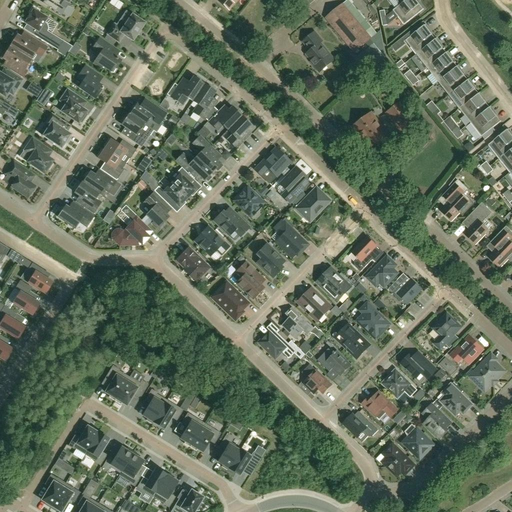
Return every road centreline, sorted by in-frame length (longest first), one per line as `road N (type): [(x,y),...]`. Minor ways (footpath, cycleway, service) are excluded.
road 1 (residential): [(511,310),(278,85),(177,0)]
road 2 (residential): [(283,127),(176,36),(160,36),(33,222)]
road 3 (residential): [(237,511),(223,485),(90,404),(21,509)]
road 4 (residential): [(0,401),(73,282),(0,237)]
road 5 (residential): [(154,261),(283,127)]
road 6 (residential): [(236,340),(365,207)]
road 7 (residential): [(320,422),(448,290)]
road 8 (residential): [(370,489),(416,490),(511,391)]
road 9 (residential): [(154,261),(87,260),(33,222)]
road 10 (residential): [(511,103),(447,22),(442,0)]
